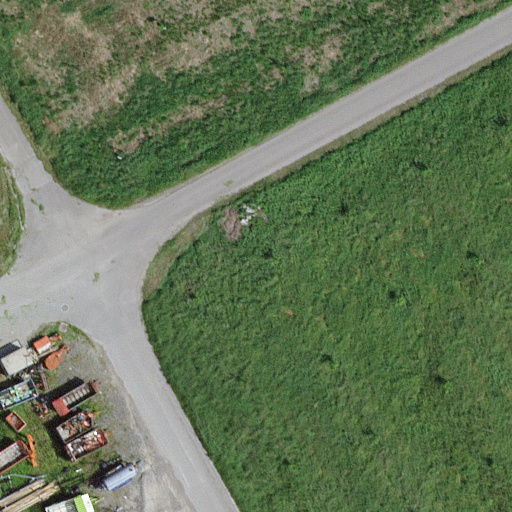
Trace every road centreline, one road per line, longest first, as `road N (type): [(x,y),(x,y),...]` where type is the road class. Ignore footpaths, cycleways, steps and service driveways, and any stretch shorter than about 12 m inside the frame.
road 1 (unclassified): [(73,262),(511,26)]
road 2 (unclassified): [(216,511),(73,262)]
road 3 (track): [(73,262),(0,131)]
